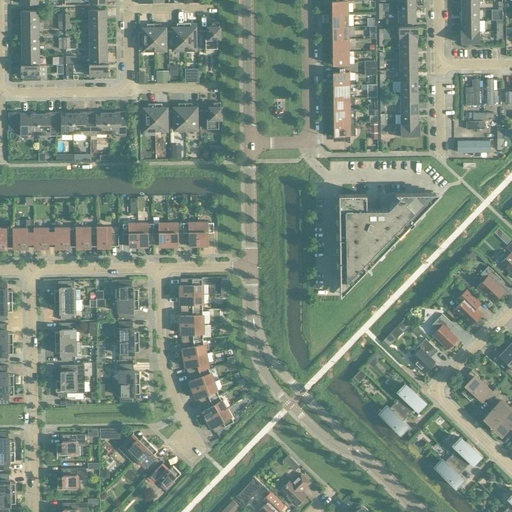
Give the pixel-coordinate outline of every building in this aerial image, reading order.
[(348,1),(347,1),(342,1),(341,0),(336,0),(336,1),(331,1),(332,14),(348,14),(348,1)] [(415,11),(414,0),(398,0),(398,11),(415,11)] [(477,0),(461,0),(462,10),(478,10),(477,0)] [(89,20),(106,20),(106,9),(89,10),(89,20)] [(22,21),(38,21),(38,10),(21,11),(22,21)] [(478,10),(462,10),(462,21),(478,21),(478,10)] [(415,11),(398,11),(398,22),(415,22),(415,11)] [(348,26),(348,14),(332,14),(332,26),(348,26)] [(106,31),(106,20),(89,20),(89,31),(106,31)] [(38,21),(22,21),(22,32),(38,32),(38,21)] [(478,31),(478,21),(462,21),(462,31),(462,32),(478,31)] [(207,31),(199,31),(199,46),(205,46),(205,48),(217,48),(217,38),(219,38),(219,22),(212,22),(212,27),(207,27),(207,31)] [(154,50),(154,23),(147,23),(147,28),(142,28),(142,32),(138,32),(139,47),(142,47),(142,50),(154,50)] [(160,23),(154,23),(154,50),(166,50),(165,47),(169,46),(169,31),(165,31),(165,27),(161,27),(160,23)] [(172,31),(169,31),(169,46),(172,46),(172,50),(184,50),(184,23),(177,23),(177,27),(172,27),(172,31)] [(199,46),(199,31),(195,31),(195,27),(191,27),(190,23),(184,23),(184,50),(199,50),(199,46)] [(348,39),(348,26),(332,26),(332,39),(348,39)] [(400,39),(416,38),(418,38),(418,26),(398,27),(399,39),(400,39)] [(106,31),(89,31),(90,42),(106,42),(106,31)] [(462,32),(462,31),(460,31),(460,43),(480,43),(479,31),(478,31),(462,32)] [(38,32),(22,32),(22,43),(38,43),(38,32)] [(416,49),(416,38),(400,39),(400,49),(416,49)] [(349,51),(348,39),(332,39),(332,52),(349,51)] [(106,42),(90,42),(90,53),(106,52),(106,42)] [(39,53),(38,43),(22,43),(22,54),(39,53)] [(416,60),(416,49),(400,49),(400,60),(416,60)] [(353,51),(349,51),(332,52),(332,65),(349,64),(349,56),(353,56),(353,51)] [(106,52),(90,53),(90,63),(89,63),(89,64),(106,64),(106,52)] [(39,64),(39,53),(22,54),(22,65),(40,65),(40,64),(39,64)] [(416,60),(400,60),(400,71),(417,70),(416,60)] [(106,64),(89,64),(89,75),(108,75),(108,68),(106,68),(106,64)] [(40,65),(22,65),(22,70),(21,70),(21,76),(40,76),(40,65)] [(417,70),(400,71),(400,81),(417,81),(417,70)] [(333,85),(349,85),(349,72),(333,72),(333,85)] [(480,105),(480,80),(472,80),(473,88),(465,88),(465,105),(480,105)] [(417,92),(417,81),(400,81),(400,92),(417,92)] [(367,84),(367,89),(361,89),(361,97),(377,97),(377,84),(367,84)] [(349,97),(349,85),(333,85),(333,98),(349,97)] [(417,92),(400,92),(401,102),(417,102),(417,92)] [(350,110),(349,97),(333,98),(333,110),(350,110)] [(221,118),(220,102),(213,102),(213,106),(208,107),(209,111),(200,111),(200,126),(206,126),(206,128),(218,128),(218,118),(221,118)] [(417,113),(417,102),(401,102),(401,113),(417,113)] [(155,130),(155,103),(148,103),(148,108),(143,108),(143,112),(140,112),(140,127),(143,127),(144,130),(155,130)] [(162,103),(155,103),(155,130),(167,130),(167,126),(170,126),(170,111),(167,111),(167,107),(162,107),(162,103)] [(173,111),(170,111),(170,126),(173,126),(174,130),(185,130),(185,103),(178,103),(178,107),(173,107),(173,111)] [(200,126),(200,111),(197,111),(196,107),(192,107),(192,103),(185,103),(185,130),(197,130),(197,126),(200,126)] [(377,109),(374,109),(368,110),(368,115),(372,115),(372,122),(377,122),(377,109)] [(350,110),(333,110),(333,123),(355,122),(355,118),(350,118),(350,110)] [(73,133),(72,133),(72,138),(74,137),(74,133),(84,133),(84,135),(90,135),(90,111),(84,111),(84,113),(73,113),(73,133)] [(96,111),(90,111),(90,135),(97,135),(97,133),(107,133),(108,133),(107,113),(96,113),(96,111)] [(119,113),(107,113),(108,133),(107,133),(107,137),(109,137),(109,133),(119,133),(119,136),(126,136),(125,111),(119,111),(119,113)] [(38,134),(38,114),(27,114),(27,112),(20,112),(21,136),(27,136),(27,134),(37,134),(38,134)] [(49,114),(38,114),(38,134),(37,134),(37,138),(39,138),(39,134),(49,134),(49,135),(56,135),(55,112),(49,112),(49,114)] [(73,133),(73,113),(62,113),(62,112),(55,112),(56,135),(62,135),(62,134),(72,133),(73,133)] [(417,113),(401,113),(401,124),(400,124),(419,124),(419,123),(417,123),(417,113)] [(355,122),(333,123),(334,136),(344,135),(344,141),(350,141),(350,135),(355,135),(355,122)] [(419,135),(419,124),(400,124),(400,136),(419,135)] [(365,194),(346,194),(338,194),(340,296),(439,193),(394,193),(387,208),(380,208),(380,199),(379,199),(379,203),(375,203),(373,209),(366,209),(365,194)] [(198,222),(183,223),(183,244),(189,244),(189,245),(198,245),(198,222)] [(198,222),(198,245),(208,244),(214,244),(213,222),(198,222)] [(138,245),(138,223),(123,224),(123,245),(129,245),(129,246),(138,245)] [(153,223),(138,223),(138,245),(148,245),(153,245),(153,223)] [(168,223),(153,223),(153,245),(159,245),(168,245),(168,223)] [(183,244),(183,223),(168,223),(168,245),(178,245),(178,244),(183,244)] [(97,246),(97,227),(76,228),(76,246),(97,246)] [(118,227),(97,227),(97,246),(118,246),(118,227)] [(13,229),(0,228),(0,247),(13,247),(13,229)] [(34,247),(34,228),(13,229),(13,247),(34,247)] [(55,247),(55,228),(34,228),(34,247),(55,247)] [(76,228),(55,228),(55,247),(76,246),(76,228)] [(511,241),(506,247),(511,252),(500,263),(511,274),(511,241)] [(484,273),(485,274),(480,279),(480,281),(481,282),(477,287),(493,302),(503,291),(497,285),(497,283),(501,279),(489,267),(484,273)] [(111,294),(111,278),(95,278),(96,288),(102,288),(102,294),(111,294)] [(133,279),(118,280),(111,280),(112,286),(118,286),(118,299),(138,298),(138,288),(132,288),(132,280),(133,280),(133,279)] [(180,294),(202,294),(202,279),(180,279),(180,285),(180,294)] [(54,300),(74,299),(74,286),(74,280),(58,281),(60,281),(60,289),(54,290),(54,300)] [(8,281),(0,281),(0,300),(12,300),(12,290),(6,290),(6,282),(8,282),(8,281)] [(457,299),(461,302),(454,309),(470,325),(481,314),(475,308),(480,303),(467,290),(457,299)] [(202,294),(180,294),(180,304),(181,304),(181,309),(202,309),(202,294)] [(97,298),(97,307),(102,307),(102,313),(113,313),(113,298),(97,298)] [(138,298),(118,299),(118,312),(118,318),(134,318),(134,317),(132,317),(132,309),(138,309),(138,298)] [(74,299),(54,300),(54,310),(60,310),(60,318),(59,318),(59,319),(74,319),(74,312),(74,299)] [(12,300),(0,300),(0,319),(8,320),(8,319),(6,319),(6,311),(12,311),(12,300)] [(202,309),(181,309),(181,315),(180,315),(180,324),(203,324),(202,309)] [(447,328),(452,323),(442,314),(432,324),(437,330),(433,334),(447,349),(457,338),(447,328)] [(119,341),(139,340),(139,330),(132,330),(132,322),(134,322),(134,321),(119,322),(119,328),(118,328),(119,341)] [(55,342),(75,341),(75,329),(74,329),(74,322),(59,323),(60,323),(61,331),(55,331),(55,342)] [(0,342),(13,342),(13,332),(6,332),(6,324),(8,324),(8,323),(0,323),(0,342)] [(203,339),(203,324),(180,324),(181,334),(181,341),(203,339)] [(409,359),(424,373),(435,362),(430,357),(437,350),(425,338),(416,348),(418,350),(409,359)] [(205,353),(203,339),(181,341),(182,348),(184,357),(205,353)] [(139,340),(119,341),(119,354),(119,360),(135,360),(135,359),(133,359),(133,351),(139,351),(139,340)] [(75,341),(55,342),(55,352),(61,352),(61,360),(59,360),(59,361),(75,361),(75,354),(75,341)] [(13,342),(0,342),(0,361),(9,362),(9,361),(7,361),(7,353),(13,353),(13,342)] [(511,351),(507,347),(499,356),(510,366),(505,371),(511,377),(511,351)] [(208,368),(205,353),(184,357),(185,366),(186,366),(187,373),(208,368)] [(119,383),(139,382),(139,372),(133,372),(133,364),(135,364),(135,363),(119,364),(119,370),(119,383)] [(61,365),(61,371),(59,371),(61,371),(61,380),(55,380),(55,391),(57,391),(58,397),(67,397),(67,393),(85,393),(84,364),(61,365)] [(9,365),(0,365),(0,384),(13,384),(13,374),(7,374),(7,366),(9,366),(9,365)] [(213,381),(208,368),(187,373),(190,380),(189,380),(193,389),(213,381)] [(471,371),(465,376),(471,382),(461,392),(470,401),(476,395),(481,400),(490,390),(471,371)] [(213,381),(193,389),(196,398),(199,405),(218,395),(213,381)] [(139,393),(139,382),(119,383),(119,396),(120,396),(120,402),(135,402),(135,401),(134,401),(133,393),(139,393)] [(13,384),(0,384),(0,403),(9,404),(9,403),(8,403),(7,395),(14,395),(13,384)] [(415,408),(415,409),(423,401),(416,394),(418,392),(412,386),(410,388),(405,384),(397,391),(402,395),(395,402),(409,415),(415,408)] [(500,393),(495,388),(486,398),(490,403),(500,393)] [(226,408),(218,395),(199,405),(202,411),(207,419),(226,408)] [(494,424),(509,408),(501,400),(485,416),(494,424)] [(389,408),(382,415),(381,415),(386,420),(385,422),(392,428),(393,427),(399,433),(407,425),(403,421),(409,415),(395,402),(389,408)] [(233,421),(226,408),(207,419),(211,427),(212,427),(215,432),(233,421)] [(503,433),(509,426),(511,428),(511,410),(509,408),(494,424),(503,433)] [(100,428),(100,436),(110,436),(110,428),(100,428)] [(0,450),(14,450),(14,440),(8,440),(8,432),(10,432),(10,431),(0,431),(0,450)] [(133,433),(122,444),(118,448),(132,462),(136,457),(150,443),(142,436),(138,440),(132,434),(134,433),(133,433)] [(85,434),(76,434),(60,434),(60,435),(62,435),(62,444),(56,444),(56,454),(67,454),(67,457),(80,456),(79,446),(85,445),(85,434)] [(457,449),(451,455),(464,468),(470,462),(471,462),(478,455),(471,448),(473,446),(467,440),(465,442),(460,437),(453,445),(457,449)] [(150,443),(136,457),(145,466),(150,470),(160,459),(159,460),(153,454),(157,450),(150,443)] [(14,450),(0,450),(0,469),(10,470),(10,469),(9,469),(9,461),(15,461),(14,450)] [(444,461),(437,468),(437,469),(442,474),(440,475),(447,482),(449,480),(455,486),(462,479),(458,475),(464,468),(451,455),(445,462),(444,461)] [(289,464),(295,470),(299,465),(293,460),(289,464)] [(175,482),(173,480),(180,472),(173,465),(169,469),(162,463),(164,462),(163,462),(148,477),(153,482),(157,478),(160,481),(158,483),(166,491),(175,482)] [(80,490),(80,480),(86,480),(86,468),(61,468),(61,469),(63,469),(63,478),(57,478),(57,488),(68,488),(68,491),(80,490)] [(0,492),(15,492),(15,482),(9,482),(9,474),(10,474),(10,473),(0,473),(0,492)] [(305,487),(310,482),(300,473),(292,481),(290,480),(280,490),(296,505),(306,495),(301,490),(303,488),(305,487)] [(236,497),(243,504),(261,485),(254,478),(236,497)] [(15,492),(0,492),(0,511),(11,511),(9,511),(9,503),(15,503),(15,492)] [(258,511),(281,511),(279,510),(284,505),(270,492),(261,501),(265,505),(258,511)] [(230,498),(227,503),(233,507),(236,502),(230,498)] [(77,511),(77,509),(77,502),(61,502),(61,503),(63,503),(63,511),(57,511),(77,511)]
